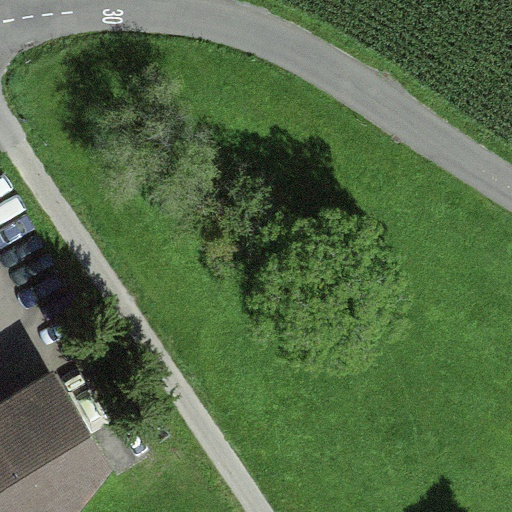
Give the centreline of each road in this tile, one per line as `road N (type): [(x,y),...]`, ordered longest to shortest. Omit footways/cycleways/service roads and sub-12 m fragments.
road 1 (residential): [(511,171),(223,10),(0,28)]
road 2 (track): [(266,511),(0,119)]
